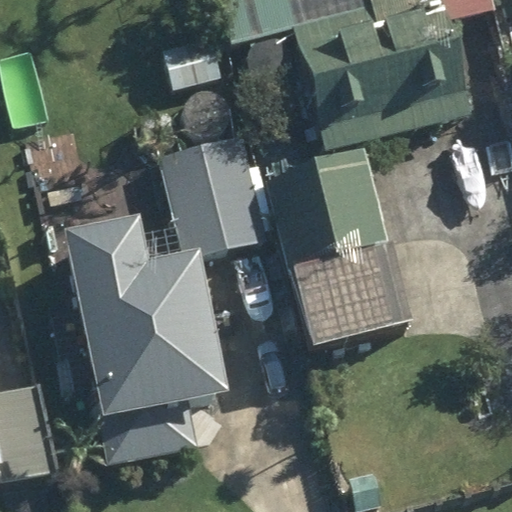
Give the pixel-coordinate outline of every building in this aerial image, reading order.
[(326,172),(468,135),(443,40),(493,26),(485,0),(283,0),(218,17),(230,63),(293,47),(326,172)] [(214,94),(208,49),(162,55),(168,101),(214,94)] [(65,264),(107,485),(197,470),(191,434),(226,427),(197,271),(267,258),(265,246),(273,245),(260,179),(245,182),(240,152),(159,167),(174,244),(65,264)] [(270,202),(313,379),(403,357),(359,180),(270,202)] [(0,502),(57,490),(37,406),(0,413),(0,502)]
